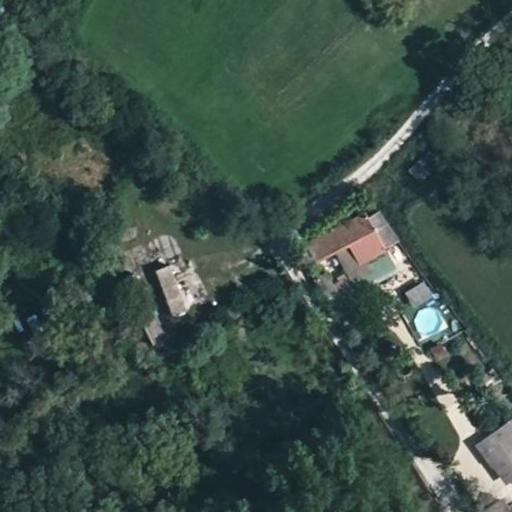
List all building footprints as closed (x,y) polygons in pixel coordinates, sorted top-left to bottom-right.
[(430,152),(409,172),(418,181),(439,162),(430,152)] [(363,215),(309,251),(317,266),(351,245),(373,230),(363,215)] [(373,230),(351,245),(360,256),(381,243),(373,230)] [(388,258),(398,271),(408,263),(399,250),(388,258)] [(406,292),(416,308),(435,295),(425,280),(406,292)] [(348,289),(332,297),(348,330),(364,322),(348,289)] [(505,485),(511,480),(511,418),(476,443),(505,485)]
